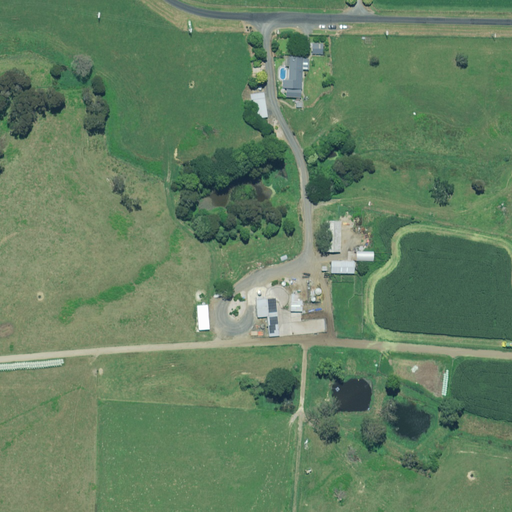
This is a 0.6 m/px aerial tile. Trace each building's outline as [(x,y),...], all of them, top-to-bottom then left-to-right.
[(323,44),(313,43),(312,54),(323,55),(323,44)] [(309,58),(286,57),(285,67),(289,67),(289,81),(283,80),(283,88),(286,88),(286,97),(302,98),(303,69),(308,70),(309,58)] [(268,117),(264,93),(253,95),(256,119),(268,117)] [(339,252),(341,222),(326,221),(325,252),(339,252)] [(374,252),(357,252),(357,261),(374,261),(374,252)] [(354,274),(354,262),(331,261),(331,273),(354,274)] [(298,295),(291,295),(291,311),(302,312),(302,301),(298,301),(298,295)] [(278,336),(276,299),(256,300),(257,317),(268,317),(269,336),(278,336)]
